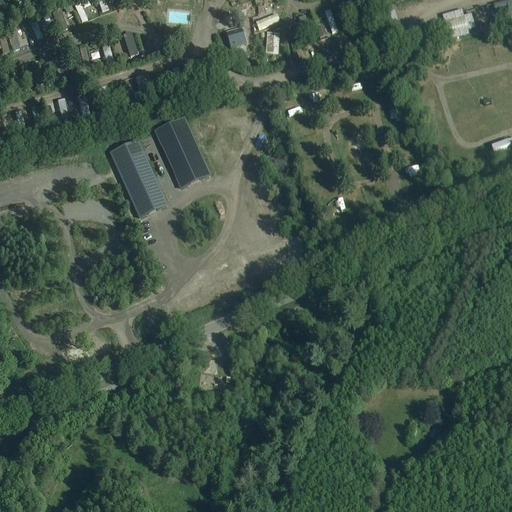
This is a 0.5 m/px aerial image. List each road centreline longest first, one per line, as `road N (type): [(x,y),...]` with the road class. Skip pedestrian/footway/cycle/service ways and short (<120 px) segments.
road 1 (tertiary): [(0,417),(511,203)]
road 2 (track): [(469,0),(276,79),(0,158)]
road 3 (track): [(0,287),(21,330),(51,342),(173,291),(224,235),(237,175),(276,79)]
road 4 (track): [(0,216),(40,206),(55,213),(78,294),(103,320)]
road 5 (track): [(63,227),(78,213),(109,228),(106,252),(74,277)]
